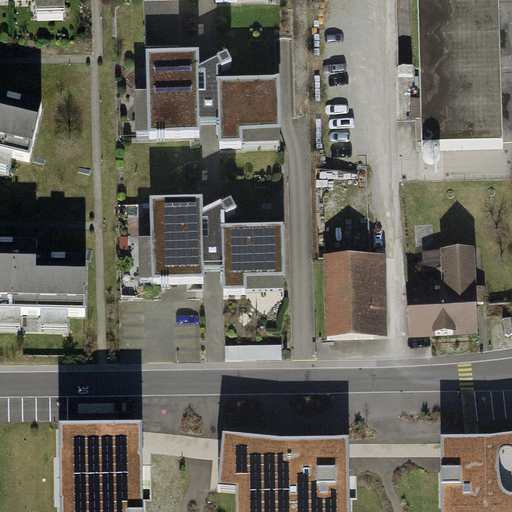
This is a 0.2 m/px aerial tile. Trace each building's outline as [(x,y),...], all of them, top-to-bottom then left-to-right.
[(511,0),(436,0),(443,158),(511,154),(511,0)] [(184,46),(185,1),(149,1),(149,45),(184,46)] [(212,57),(159,59),(162,144),(215,142),(212,57)] [(18,90),(0,85),(0,150),(45,162),(57,114),(14,104),(18,90)] [(294,86),(232,88),(234,153),(259,153),(258,141),(296,140),(294,86)] [(216,205),(164,208),(169,291),(220,289),(216,205)] [(300,236),(238,237),(239,302),(264,301),(263,289),(301,288),(300,236)] [(58,251),(0,249),(0,315),(100,318),(101,267),(58,266),(58,251)] [(451,292),(417,294),(419,345),(491,341),(486,255),(449,257),(451,292)] [(390,261),(331,264),(335,345),(394,342),(390,261)] [(511,479),(511,419),(420,428),(426,502),(385,505),(385,511),(463,511),(462,495),(506,491),(505,480),(511,479)] [(241,511),(362,511),(363,438),(222,437),(222,499),(241,499),(241,511)]
